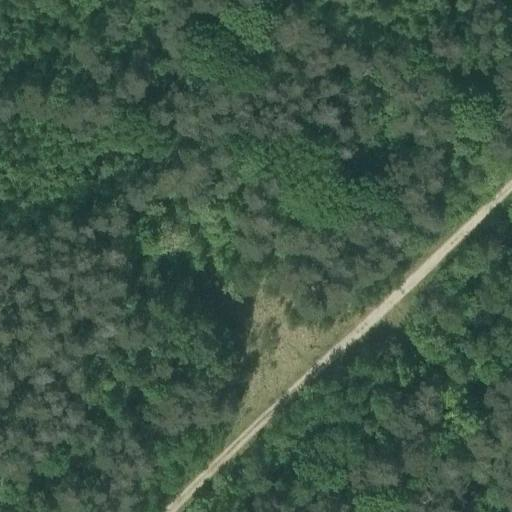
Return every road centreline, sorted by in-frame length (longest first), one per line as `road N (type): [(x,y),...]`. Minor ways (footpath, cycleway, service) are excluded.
road 1 (track): [(511,203),(169,511)]
road 2 (track): [(368,328),(511,413)]
